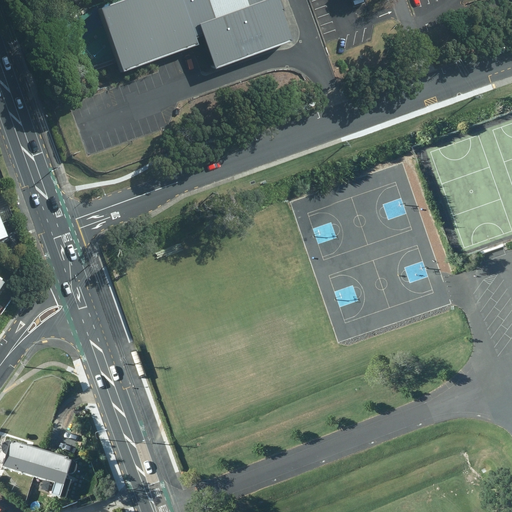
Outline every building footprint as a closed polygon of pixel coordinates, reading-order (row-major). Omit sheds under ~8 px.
[(126,0),(95,11),(118,74),(193,47),(190,39),(197,37),(209,72),(287,44),(274,7),(278,6),(276,0),(126,0)] [(407,181),(400,161),(353,179),(360,198),(407,181)] [(18,205),(14,207),(18,219),(23,217),(18,205)] [(23,220),(19,221),(23,233),(28,232),(23,220)] [(511,272),(511,262),(497,268),(500,277),(511,272)] [(497,279),(494,270),(473,279),(477,287),(497,279)] [(507,366),(511,364),(511,331),(500,336),(507,357),(504,358),(507,366)] [(136,352),(130,354),(139,379),(144,377),(136,352)] [(0,471),(35,480),(43,452),(9,442),(0,471)] [(71,460),(43,452),(35,480),(54,486),(51,498),(59,500),(71,460)] [(10,481),(0,476),(0,489),(6,492),(10,481)]
